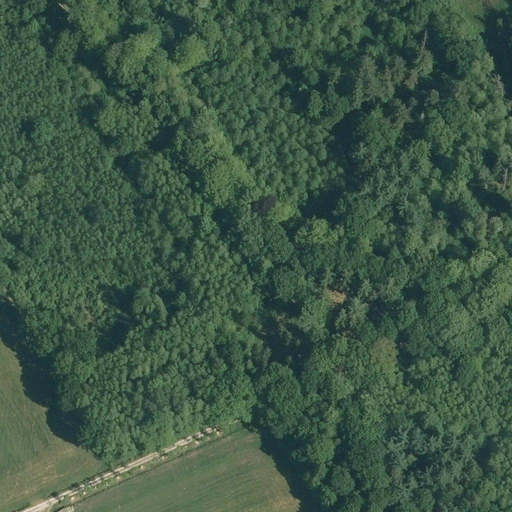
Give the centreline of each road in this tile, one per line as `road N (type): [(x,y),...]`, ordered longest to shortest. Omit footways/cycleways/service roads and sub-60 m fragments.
road 1 (track): [(52,0),(191,135),(250,230),(436,301),(485,307)]
road 2 (track): [(485,307),(16,511)]
road 3 (track): [(375,511),(334,371),(250,230)]
